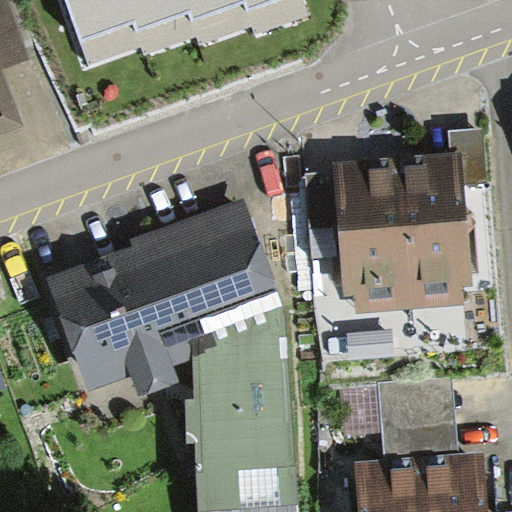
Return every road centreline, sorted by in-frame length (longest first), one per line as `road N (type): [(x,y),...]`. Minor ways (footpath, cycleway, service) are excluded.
road 1 (residential): [(0,208),(412,54)]
road 2 (residential): [(482,32),(500,80),(511,208)]
